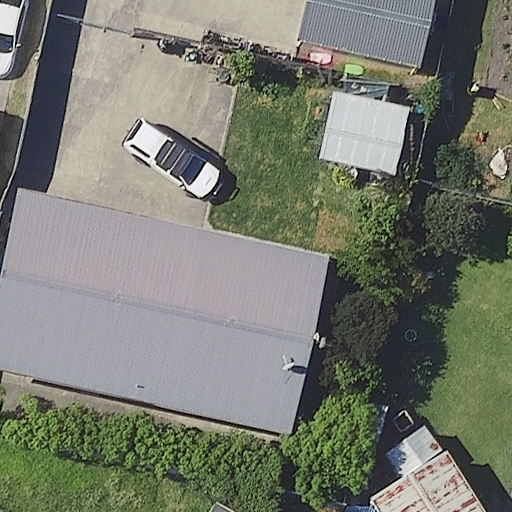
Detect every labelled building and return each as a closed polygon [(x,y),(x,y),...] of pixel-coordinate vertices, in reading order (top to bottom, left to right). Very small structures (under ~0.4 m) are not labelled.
[(414,0),(295,0),(286,48),(400,70),(414,0)] [(388,103),(308,93),(300,166),(379,175),(388,103)] [(305,262),(2,196),(0,207),(0,377),(267,435),(305,262)] [(459,511),(425,457),(355,502),(361,511),(459,511)] [(219,511),(199,501),(192,511),(219,511)]
